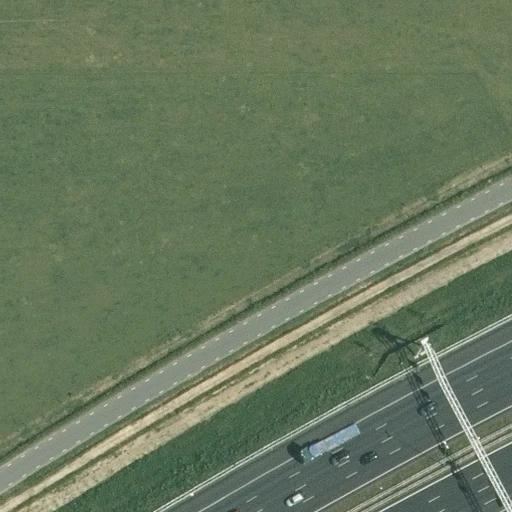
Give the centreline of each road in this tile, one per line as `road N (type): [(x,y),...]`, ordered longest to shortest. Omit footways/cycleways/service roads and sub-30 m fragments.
road 1 (unclassified): [(0,482),(371,261),(511,190)]
road 2 (motorway): [(511,377),(261,511)]
